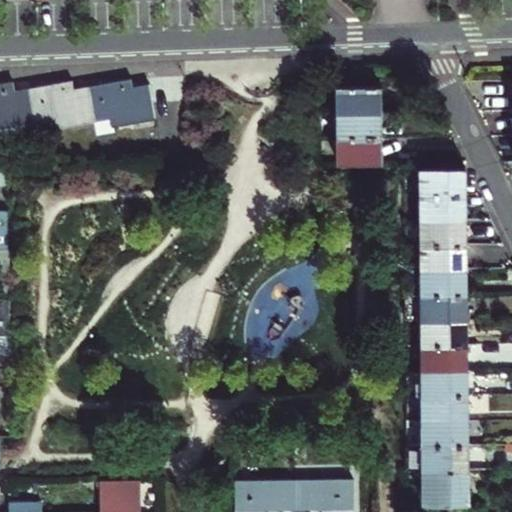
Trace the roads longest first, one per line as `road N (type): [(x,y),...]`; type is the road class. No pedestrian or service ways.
road 1 (secondary): [(0,47),(424,30)]
road 2 (residential): [(511,213),(424,30)]
